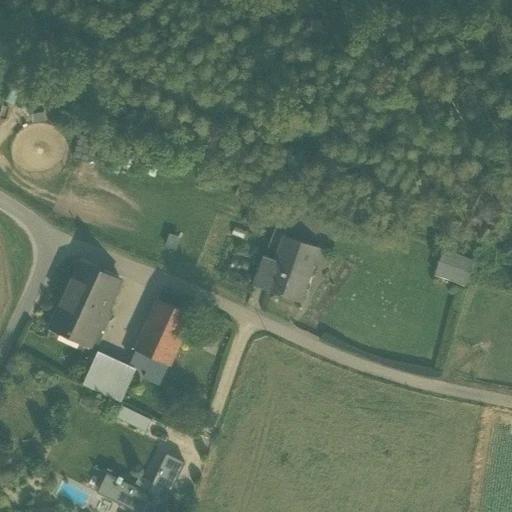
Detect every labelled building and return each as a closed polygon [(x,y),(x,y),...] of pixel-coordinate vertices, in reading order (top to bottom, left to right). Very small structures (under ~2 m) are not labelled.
[(285,234),(281,249),(301,255),(304,246),(310,247),(312,241),(285,234)] [(281,249),(277,262),(305,269),(310,247),(304,246),(301,255),(281,249)] [(474,263),(443,256),(434,281),(465,292),(474,263)] [(254,283),(271,287),(277,262),(262,258),(254,283)] [(51,325),(91,344),(99,327),(103,329),(111,313),(107,311),(121,281),(80,262),(51,325)] [(298,294),(305,269),(277,262),(271,287),(298,294)] [(136,350),(168,365),(192,314),(159,299),(136,350)] [(206,337),(218,343),(226,327),(214,320),(206,337)] [(89,349),(91,344),(51,325),(49,330),(89,349)] [(130,362),(163,378),(168,365),(136,350),(130,362)] [(123,421),(130,409),(122,405),(116,417),(123,421)] [(123,421),(146,432),(151,420),(130,409),(123,421)] [(98,493),(137,511),(146,511),(150,506),(161,511),(185,463),(167,454),(148,493),(122,481),(123,478),(119,477),(118,479),(107,473),(98,493)]
